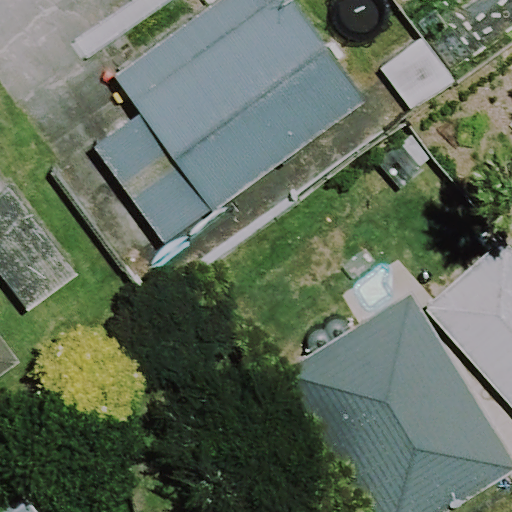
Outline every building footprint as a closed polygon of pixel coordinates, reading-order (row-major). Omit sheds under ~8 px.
[(364,92),(295,0),(197,0),(107,66),(133,102),(87,137),(157,232),(205,198),(210,205),(364,92)] [(74,266),(11,176),(0,182),(0,274),(21,303),(74,266)] [(383,266),(326,198),(236,274),(292,342),(383,266)] [(511,247),(498,231),(419,297),(511,408),(511,247)] [(426,511),(511,461),(511,459),(405,282),(275,360),(366,511),(426,511)] [(0,356),(12,347),(0,331),(0,356)] [(38,511),(22,490),(0,506),(0,511),(38,511)]
